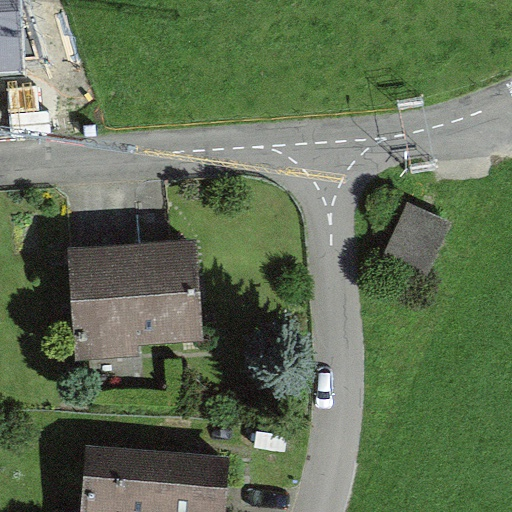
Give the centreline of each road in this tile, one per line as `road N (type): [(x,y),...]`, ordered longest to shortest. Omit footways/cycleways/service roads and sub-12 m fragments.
road 1 (residential): [(316,511),(338,435),(341,343),(328,144)]
road 2 (residential): [(0,165),(328,144)]
road 3 (residential): [(328,144),(496,123)]
